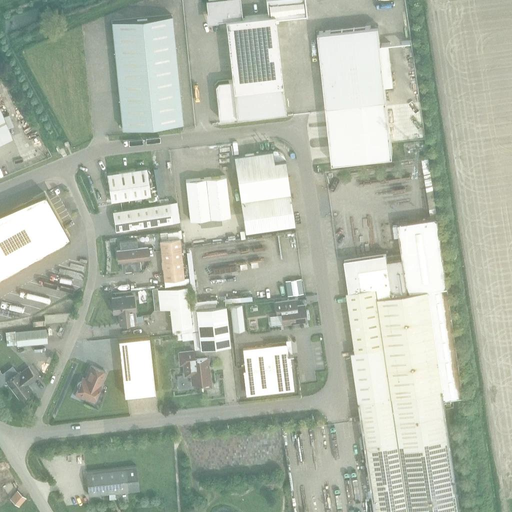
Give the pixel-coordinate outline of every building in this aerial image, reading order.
[(240,0),(205,0),(207,12),(208,11),(209,17),(211,19),(217,19),(217,20),(225,19),(226,29),(232,79),(218,81),(215,84),(218,117),(236,115),(285,110),(282,85),(275,18),(306,14),(304,0),(265,0),(267,14),(242,17),(240,0)] [(396,0),(378,0),(379,14),(396,14),(396,0)] [(172,15),(112,21),(122,129),(182,122),(172,15)] [(378,25),(317,32),(332,162),(392,155),(378,25)] [(0,141),(12,137),(0,108),(0,141)] [(27,141),(30,153),(47,149),(41,125),(28,129),(30,140),(27,141)] [(275,151),(273,151),(272,150),(234,155),(245,232),(294,224),(285,158),(283,159),(281,156),(278,153),(276,152),(275,151)] [(333,233),(333,237),(333,240),(334,243),(338,245),(341,244),(342,244),(349,290),(346,290),(355,350),(350,350),(374,511),(460,511),(444,398),(467,397),(443,261),(426,163),(388,168),(393,201),(338,209),(337,212),(336,213),(337,216),(340,233),(333,233)] [(106,173),(111,201),(150,195),(146,167),(106,173)] [(185,180),(190,220),(230,215),(225,175),(185,180)] [(0,273),(68,236),(44,193),(33,199),(0,217),(0,273)] [(170,202),(113,210),(115,230),(173,222),(170,202)] [(159,240),(164,280),(184,278),(179,238),(159,240)] [(147,247),(137,248),(136,240),(119,242),(120,250),(116,250),(117,258),(121,257),(122,271),(139,270),(138,259),(148,258),(147,247)] [(167,288),(157,289),(159,309),(169,308),(172,328),(172,331),(172,334),(198,331),(195,308),(190,309),(187,286),(167,288)] [(119,324),(133,322),(132,311),(135,311),(133,295),(111,297),(113,313),(118,313),(119,324)] [(304,304),(296,306),(295,299),(275,301),(277,314),(281,314),(283,324),(306,320),(304,304)] [(229,305),(232,330),(244,329),(241,304),(229,305)] [(225,305),(195,308),(198,331),(200,348),(230,345),(225,305)] [(15,331),(16,345),(47,342),(45,328),(15,331)] [(124,395),(155,392),(148,335),(118,339),(124,395)] [(292,354),(288,354),(286,344),(242,349),(247,393),(291,388),(288,355),(292,355),(292,354)] [(207,358),(194,359),(193,351),(179,352),(180,364),(183,363),(185,375),(191,375),(193,384),(200,383),(201,386),(202,388),(211,387),(209,372),(208,372),(207,358)] [(100,386),(99,385),(105,371),(93,366),(87,380),(82,378),(75,394),(83,398),(84,396),(94,400),(100,386)] [(26,384),(36,377),(28,368),(19,375),(17,373),(6,381),(20,398),(30,390),(26,384)] [(305,429),(318,428),(318,423),(304,424),(304,425),(291,427),(291,436),(305,434),(305,429)] [(109,499),(115,498),(115,492),(139,489),(136,465),(86,471),(88,495),(108,493),(109,499)] [(11,500),(19,507),(26,498),(17,492),(11,500)]
